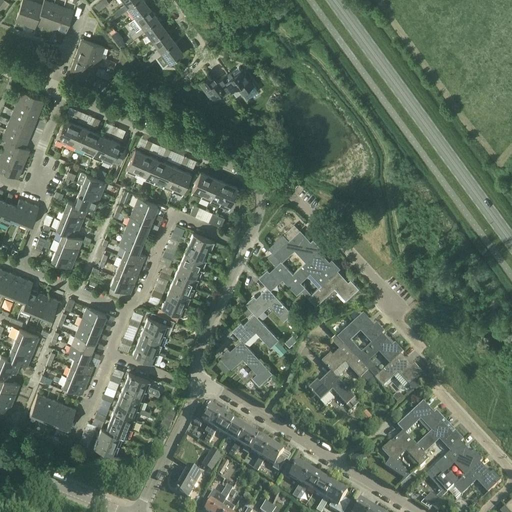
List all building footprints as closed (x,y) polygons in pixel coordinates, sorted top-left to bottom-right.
[(25,25),(33,1),(29,0),(22,0),(15,21),(25,25)] [(43,5),(36,23),(37,23),(46,27),(54,3),(45,0),(43,5)] [(99,11),(109,3),(107,0),(101,0),(95,5),(95,6),(92,8),(96,13),(99,10),(99,11)] [(123,12),(128,8),(127,6),(134,0),(122,0),(125,3),(120,8),(123,12)] [(135,17),(149,6),(144,0),(134,0),(127,6),(128,8),(129,8),(135,17)] [(33,1),(25,25),(34,28),(35,28),(37,23),(36,23),(43,5),(33,1)] [(56,30),(64,7),(54,3),(46,27),(56,30)] [(139,35),(145,30),(144,28),(157,18),(149,6),(135,17),(142,26),(136,30),(139,35)] [(65,34),(74,10),(64,7),(56,30),(65,34)] [(117,17),(123,12),(120,8),(113,12),(117,17)] [(152,39),(166,29),(157,18),(144,28),(145,30),(152,39)] [(156,57),(162,53),(160,50),(174,40),(166,29),(152,39),(159,49),(153,53),(156,57)] [(133,39),(139,35),(136,30),(130,35),(133,39)] [(111,35),(117,43),(122,39),(116,31),(115,32),(111,35)] [(105,58),(106,54),(102,53),(104,47),(81,39),(78,49),(101,57),(105,58)] [(169,62),(183,52),(174,40),(160,50),(162,53),(169,62)] [(97,67),(101,57),(78,49),(74,59),(97,67)] [(150,62),(156,57),(153,53),(147,57),(150,62)] [(94,77),(97,67),(74,59),(71,69),(94,77)] [(227,73),(221,77),(228,86),(231,90),(231,91),(237,86),(242,93),(246,99),(258,90),(253,84),(242,69),(240,70),(238,67),(232,72),(234,75),(231,77),(227,73)] [(90,86),(94,77),(71,69),(67,78),(90,86)] [(216,81),(211,75),(200,83),(211,98),(223,90),(226,94),(231,91),(221,77),(216,81)] [(40,110),(45,100),(22,90),(18,100),(40,110)] [(37,119),(40,110),(18,100),(14,110),(37,119)] [(33,128),(37,119),(14,110),(10,119),(33,128)] [(65,144),(74,122),(64,118),(55,140),(65,144)] [(29,138),(33,128),(10,119),(6,128),(29,138)] [(74,148),(83,126),(74,122),(65,144),(74,148)] [(83,152),(92,130),(83,126),(74,148),(83,152)] [(30,150),(30,149),(25,147),(29,138),(6,128),(2,138),(30,150)] [(92,156),(102,134),(92,130),(83,152),(92,156)] [(101,160),(111,138),(102,134),(92,156),(101,160)] [(26,159),(30,150),(2,138),(7,140),(3,149),(26,159)] [(111,164),(120,142),(111,138),(101,160),(111,164)] [(242,144),(240,149),(247,152),(249,147),(242,144)] [(136,174),(145,152),(135,148),(126,170),(136,174)] [(0,159),(22,168),(26,159),(3,149),(0,156),(0,159)] [(145,178),(154,156),(145,152),(136,174),(145,178)] [(154,182),(163,160),(154,156),(145,178),(154,182)] [(0,170),(18,178),(22,168),(0,159),(0,170)] [(163,186),(173,164),(163,160),(154,182),(163,186)] [(172,190),(181,168),(173,164),(163,186),(172,190)] [(182,194),(191,172),(181,168),(172,190),(182,194)] [(98,169),(96,174),(104,178),(106,172),(98,169)] [(201,196),(210,174),(201,170),(191,192),(201,196)] [(102,192),(106,182),(86,174),(82,184),(102,192)] [(210,200),(219,178),(210,174),(201,196),(210,200)] [(219,204),(229,182),(219,178),(210,200),(219,204)] [(229,208),(238,187),(229,182),(219,204),(229,208)] [(98,201),(102,192),(82,184),(78,194),(98,201)] [(17,205),(9,202),(13,194),(9,192),(6,201),(8,201),(0,219),(0,221),(8,225),(19,199),(17,205)] [(94,211),(98,201),(78,194),(74,203),(94,211)] [(156,204),(138,197),(134,207),(152,214),(153,213),(155,207),(164,210),(165,207),(157,203),(156,204)] [(19,199),(11,218),(12,218),(21,222),(29,203),(19,199)] [(94,211),(74,203),(67,200),(63,210),(83,218),(87,208),(94,211)] [(29,203),(21,222),(27,224),(25,227),(29,229),(30,226),(38,206),(29,203)] [(152,214),(134,207),(130,216),(148,224),(149,222),(151,216),(160,220),(162,216),(153,213),(152,214)] [(79,227),(83,218),(63,210),(59,219),(79,227)] [(148,224),(130,216),(126,226),(144,233),(145,231),(147,226),(156,229),(158,226),(149,222),(148,224)] [(82,240),(82,239),(75,237),(79,227),(59,219),(56,228),(63,231),(63,232),(82,240)] [(144,233),(126,226),(122,235),(141,243),(141,241),(144,235),(153,239),(154,235),(145,231),(144,233)] [(281,236),(269,247),(273,251),(275,253),(281,260),(283,262),(295,251),(305,263),(319,250),(322,248),(314,239),(311,241),(300,229),(289,239),(288,240),(285,236),(281,236)] [(211,251),(215,241),(193,231),(189,241),(211,251)] [(79,249),(82,240),(63,232),(59,241),(79,249)] [(141,243),(122,235),(118,245),(137,252),(140,245),(149,248),(150,245),(141,241),(141,243)] [(75,259),(79,249),(59,241),(55,251),(75,259)] [(207,260),(211,251),(189,241),(185,250),(207,260)] [(140,267),(145,256),(137,253),(137,252),(118,245),(126,248),(121,259),(140,267)] [(203,269),(207,260),(185,250),(181,259),(203,269)] [(305,263),(293,273),(301,282),(310,274),(321,286),(338,270),(340,268),(332,260),(330,262),(319,250),(305,263)] [(71,268),(75,259),(55,251),(51,260),(71,268)] [(137,276),(140,267),(121,259),(117,268),(137,276)] [(202,272),(203,269),(181,259),(177,269),(199,278),(202,272)] [(268,269),(260,277),(269,287),(271,290),(283,279),(297,294),(306,287),(301,282),(293,273),(283,262),(281,260),(276,265),(270,270),(268,269)] [(133,285),(137,276),(117,268),(114,277),(133,285)] [(195,287),(199,278),(177,269),(173,278),(195,287)] [(0,291),(5,294),(13,274),(4,270),(0,279),(0,291)] [(321,286),(308,297),(316,306),(335,289),(338,292),(336,293),(344,301),(345,300),(359,288),(351,279),(348,282),(338,270),(321,286)] [(15,298),(23,278),(13,274),(5,294),(15,298)] [(129,294),(133,285),(114,277),(110,286),(112,287),(110,293),(126,301),(129,294)] [(24,302),(32,282),(23,278),(15,298),(24,302)] [(191,297),(195,287),(173,278),(169,287),(191,297)] [(31,312),(39,293),(30,289),(32,282),(24,302),(21,309),(31,312)] [(187,305),(191,297),(169,287),(165,296),(187,305)] [(255,295),(247,303),(256,314),(259,316),(270,306),(284,321),(292,313),(271,290),(269,287),(258,298),(255,295)] [(40,316),(48,297),(39,293),(31,312),(40,316)] [(183,315),(187,305),(165,296),(161,306),(183,315)] [(50,320),(58,301),(48,297),(40,316),(50,320)] [(105,314),(87,307),(83,317),(102,324),(103,322),(105,317),(113,320),(114,317),(105,313),(105,314)] [(179,323),(152,312),(150,318),(147,317),(143,326),(166,335),(169,326),(177,329),(179,323)] [(242,321),(233,329),(243,340),(245,342),(256,331),(271,347),(272,346),(278,340),(279,339),(259,316),(256,314),(245,324),(242,321)] [(363,314),(337,339),(345,347),(349,352),(355,347),(351,342),(360,334),(371,345),(382,335),(384,332),(376,324),(374,326),(363,314)] [(102,324),(83,317),(79,326),(98,334),(99,332),(101,327),(109,330),(111,326),(103,322),(102,324)] [(98,334),(79,326),(75,335),(94,343),(95,341),(97,336),(105,339),(107,335),(99,332),(98,334)] [(162,344),(166,335),(143,326),(139,335),(162,344)] [(35,346),(39,337),(19,329),(16,338),(35,346)] [(94,343),(75,335),(71,345),(90,353),(91,351),(93,345),(101,348),(103,345),(95,341),(94,343)] [(139,335),(136,345),(158,354),(162,356),(165,356),(165,354),(159,352),(162,344),(139,335)] [(362,354),(356,359),(363,367),(378,353),(389,365),(374,379),(400,355),(401,355),(403,353),(394,344),(392,346),(382,335),(371,345),(362,354)] [(31,356),(35,346),(16,338),(12,348),(31,356)] [(331,355),(322,363),(331,373),(337,380),(349,369),(359,380),(362,378),(369,385),(375,380),(374,379),(367,372),(368,372),(363,367),(356,359),(349,352),(345,347),(337,339),(336,339),(335,338),(331,342),(339,351),(333,357),(331,355)] [(229,348),(220,356),(223,358),(231,367),(232,369),(244,359),(257,373),(252,377),(259,385),(273,373),(267,366),(245,342),(243,340),(231,351),(229,348)] [(278,340),(272,346),(281,355),(287,350),(278,340)] [(90,353),(71,345),(67,354),(86,362),(89,355),(98,358),(99,354),(91,351),(90,353)] [(136,345),(132,354),(154,363),(158,365),(162,356),(158,354),(136,345)] [(27,365),(31,356),(12,348),(8,357),(27,365)] [(89,375),(93,365),(86,362),(67,354),(67,355),(74,357),(70,367),(89,375)] [(7,358),(1,355),(0,356),(0,365),(17,372),(20,363),(27,366),(27,365),(8,357),(7,358)] [(400,355),(374,379),(382,388),(393,378),(404,389),(409,385),(409,386),(422,374),(414,364),(411,366),(401,355),(400,355)] [(0,376),(13,381),(17,372),(0,365),(0,376)] [(85,384),(89,375),(70,367),(66,376),(85,384)] [(147,391),(151,381),(129,373),(125,382),(147,391)] [(318,381),(309,390),(321,403),(325,408),(334,399),(330,395),(333,392),(346,407),(346,406),(351,411),(359,403),(355,399),(337,380),(331,373),(320,384),(318,381)] [(0,387),(16,394),(19,384),(13,382),(13,381),(0,376),(0,387)] [(81,394),(85,384),(66,376),(62,386),(81,394)] [(143,400),(147,391),(125,382),(121,391),(143,400)] [(0,398),(12,403),(16,394),(0,387),(0,398)] [(139,410),(143,400),(121,391),(117,401),(139,410)] [(39,417),(47,398),(38,394),(30,413),(39,417)] [(396,396),(393,399),(397,403),(402,398),(399,395),(396,396)] [(0,409),(8,413),(12,403),(0,398),(0,409)] [(49,421),(57,402),(47,398),(39,417),(49,421)] [(136,419),(139,410),(117,401),(114,410),(136,419)] [(58,425),(66,406),(57,402),(49,421),(58,425)] [(402,422),(398,426),(405,434),(405,435),(406,435),(420,421),(431,433),(443,422),(445,420),(437,412),(435,414),(424,402),(402,422)] [(68,429),(76,410),(66,406),(58,425),(68,429)] [(215,430),(224,415),(212,407),(207,415),(201,411),(193,424),(199,428),(203,422),(209,426),(205,433),(209,435),(209,434),(214,437),(217,431),(215,430)] [(132,429),(136,419),(114,410),(110,420),(132,429)] [(167,413),(165,420),(172,423),(174,416),(167,413)] [(227,437),(236,422),(224,415),(215,430),(217,431),(227,437)] [(394,422),(398,426),(402,422),(398,418),(394,422)] [(128,438),(132,429),(110,420),(106,429),(102,427),(102,428),(128,438)] [(236,443),(233,449),(237,452),(241,446),(239,445),(248,429),(236,422),(227,437),(236,443)] [(425,455),(435,446),(446,458),(462,443),(465,441),(456,432),(454,434),(443,422),(431,433),(417,447),(425,455)] [(128,438),(102,428),(98,437),(120,446),(123,437),(128,439),(128,438)] [(356,428),(350,433),(354,438),(360,432),(356,428)] [(251,452),(260,437),(248,429),(239,445),(241,446),(251,452)] [(209,434),(209,435),(205,441),(210,444),(213,438),(214,437),(209,434)] [(429,460),(425,455),(417,447),(417,446),(416,447),(406,435),(405,435),(394,445),(391,442),(382,450),(390,459),(385,467),(406,481),(407,479),(410,477),(396,461),(406,452),(421,467),(429,460)] [(116,456),(120,446),(98,437),(94,447),(116,456)] [(261,466),(262,466),(265,460),(263,459),(272,444),(260,437),(251,452),(261,458),(257,463),(261,466)] [(462,443),(446,458),(435,467),(443,475),(443,476),(453,466),(464,478),(481,463),(483,461),(475,452),(473,454),(462,443)] [(265,460),(275,466),(273,470),(279,473),(287,460),(281,457),(284,451),(272,444),(263,459),(265,460)] [(80,445),(77,453),(81,455),(85,447),(80,445)] [(233,459),(237,452),(233,449),(229,456),(233,459)] [(211,450),(201,466),(212,473),(222,457),(211,450)] [(216,472),(218,473),(217,474),(221,476),(229,464),(225,461),(224,463),(222,462),(216,472)] [(257,473),(261,466),(257,463),(253,470),(257,473)] [(312,471),(299,463),(295,470),(288,466),(281,476),(289,481),(290,478),(300,484),(296,490),(296,491),(301,493),(304,487),(302,486),(312,471)] [(454,487),(448,493),(456,501),(478,482),(488,493),(501,481),(494,472),(491,474),(481,463),(464,478),(454,487)] [(448,493),(454,487),(443,476),(443,475),(435,467),(428,474),(438,484),(436,486),(442,492),(442,493),(445,491),(447,493),(447,494),(448,493)] [(187,498),(202,477),(188,468),(174,490),(187,498)] [(308,489),(314,493),(323,478),(312,471),(302,486),(304,487),(305,487),(308,489)] [(401,486),(407,492),(419,481),(413,475),(411,476),(410,477),(407,479),(406,481),(401,486)] [(325,508),(329,502),(326,500),(336,485),(323,478),(314,493),(324,499),(320,505),(325,508)] [(345,511),(350,503),(344,499),(348,493),(336,485),(326,500),(329,502),(332,504),(329,508),(335,511),(345,511)] [(221,509),(232,491),(227,487),(221,496),(213,492),(205,503),(209,506),(205,511),(219,511),(221,509)] [(301,493),(296,491),(292,497),(297,500),(301,493)] [(442,492),(437,497),(433,493),(425,500),(432,507),(447,493),(445,491),(442,493),(442,492)] [(371,511),(374,508),(361,501),(354,511),(371,511)] [(233,511),(235,509),(225,503),(221,509),(219,511),(233,511)] [(261,511),(267,511),(271,507),(266,503),(260,511),(261,511)]
